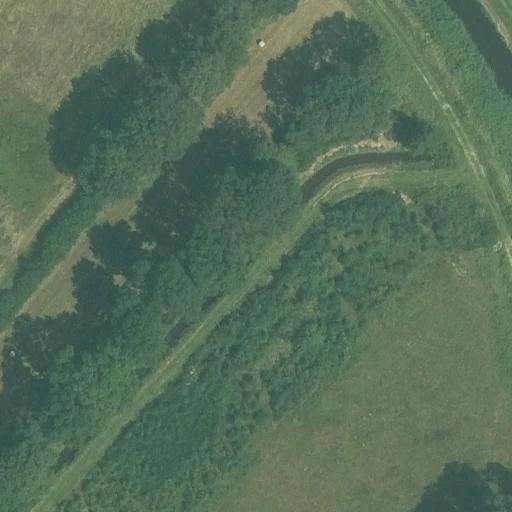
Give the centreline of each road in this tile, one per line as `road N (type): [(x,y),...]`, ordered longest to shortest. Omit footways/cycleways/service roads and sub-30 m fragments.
road 1 (track): [(492,182),(366,179),(330,191),(38,511)]
road 2 (track): [(381,0),(446,89),(511,225)]
